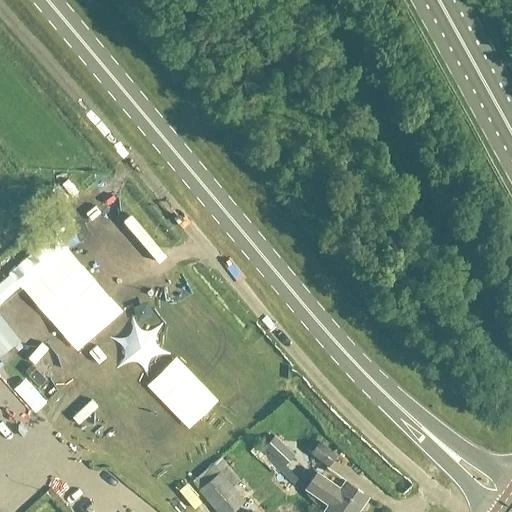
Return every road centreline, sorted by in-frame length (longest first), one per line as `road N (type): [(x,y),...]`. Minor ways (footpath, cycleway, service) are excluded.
road 1 (primary): [(511,507),(340,356),(43,0)]
road 2 (primary): [(511,135),(437,0)]
